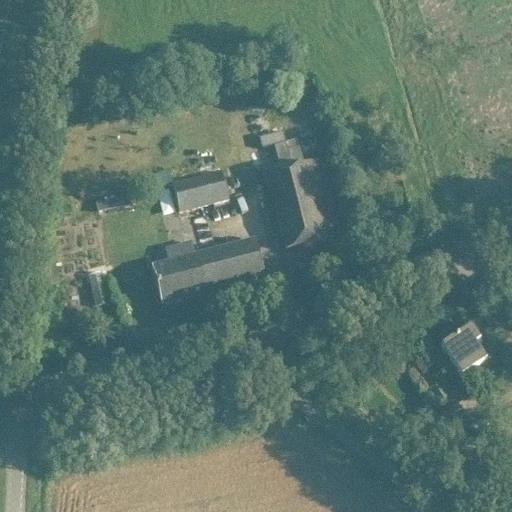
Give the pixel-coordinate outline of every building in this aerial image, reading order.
[(322,161),(266,175),(286,253),(341,239),(322,161)] [(179,217),(228,203),(217,162),(167,175),(179,217)] [(168,199),(162,184),(148,189),(154,204),(168,199)] [(151,270),(161,309),(265,282),(255,243),(194,259),(190,246),(166,252),(169,265),(151,270)] [(470,329),(440,348),(461,379),(486,363),(475,346),(479,343),(470,329)] [(442,434),(464,419),(457,408),(434,422),(442,434)]
